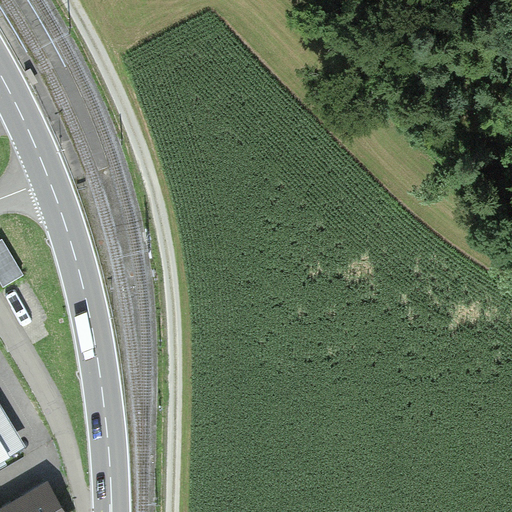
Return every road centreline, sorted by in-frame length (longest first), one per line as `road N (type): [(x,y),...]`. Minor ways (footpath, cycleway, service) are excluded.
road 1 (track): [(65,0),(105,69),(162,234),(174,341),(171,511)]
road 2 (secondary): [(111,511),(104,396),(75,252),(0,71)]
